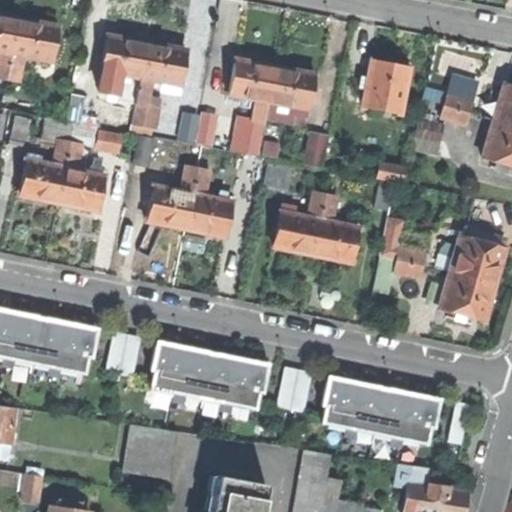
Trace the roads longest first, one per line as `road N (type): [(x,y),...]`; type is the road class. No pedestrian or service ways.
road 1 (residential): [(0,277),(511,381)]
road 2 (residential): [(343,0),(511,32)]
